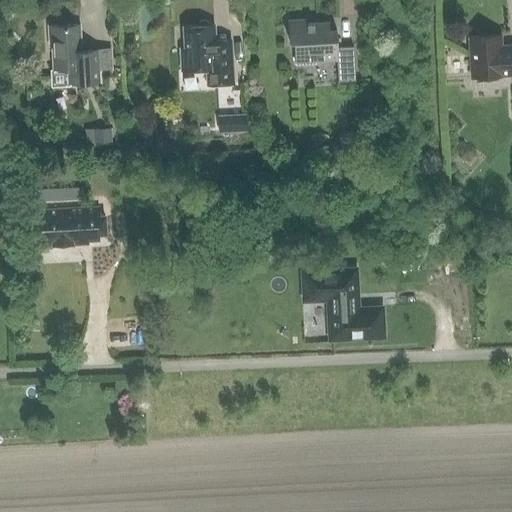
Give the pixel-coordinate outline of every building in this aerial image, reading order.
[(308,24),(308,20),(288,21),(290,43),(294,43),(295,63),(337,61),(338,83),(356,82),(354,47),(338,48),(337,30),(330,31),(329,23),(308,24)] [(80,25),(49,26),(50,47),(52,47),(54,70),(69,69),(70,83),(100,82),(99,70),(98,50),(82,51),(80,25)] [(185,49),(181,49),(182,72),(207,70),(208,86),(234,84),(232,55),(216,56),(215,39),(214,25),(184,27),(185,49)] [(472,78),(511,76),(511,45),(502,47),(501,36),(469,37),(472,78)] [(368,110),(348,111),(349,129),(368,128),(368,110)] [(230,123),(218,124),(218,129),(218,133),(247,131),(246,114),(230,115),(230,123)] [(112,128),(94,129),(95,144),(112,143),(112,128)] [(74,187),(37,189),(37,201),(74,199),(74,187)] [(99,235),(106,235),(105,216),(100,217),(99,208),(38,211),(40,248),(88,245),(88,242),(99,241),(99,235)] [(10,231),(0,231),(0,242),(11,242),(10,231)] [(331,313),(332,337),(380,335),(379,311),(355,312),(354,312),(353,296),(354,296),(353,272),(305,274),(306,298),(332,297),(332,312),(331,313)] [(207,286),(207,298),(220,298),(220,286),(207,286)]
